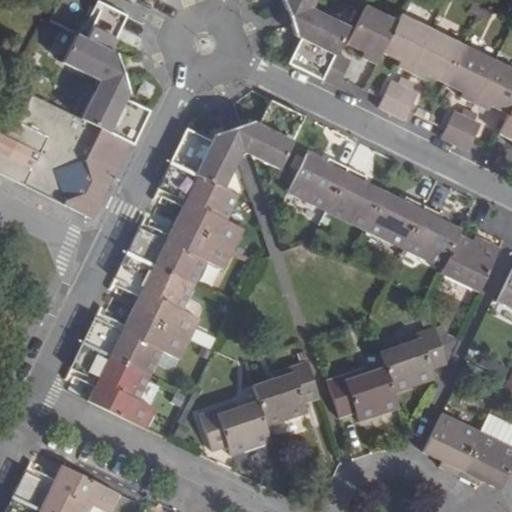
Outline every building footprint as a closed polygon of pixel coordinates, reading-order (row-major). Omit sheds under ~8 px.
[(279,0),(284,11),(316,0),(279,0)] [(318,0),(316,0),(284,11),(286,19),(289,26),(323,15),(314,10),(318,0)] [(78,122),(127,147),(133,147),(149,115),(125,103),(129,95),(124,84),(119,68),(113,51),(129,19),(95,2),(84,25),(90,27),(84,40),(75,35),(60,66),(96,83),(78,122)] [(357,62),(372,70),(380,55),(395,23),(363,7),(344,47),(361,55),(357,62)] [(481,7),(477,16),(484,20),(489,11),(481,7)] [(287,65),(322,81),(334,56),(348,27),(323,15),(289,26),(295,47),(287,65)] [(395,23),(380,55),(397,64),(394,71),(408,78),(430,32),(398,17),(395,23)] [(430,32),(408,78),(422,84),(425,77),(443,86),(461,47),(430,32)] [(461,47),(443,86),(461,95),(457,102),(471,109),(494,63),(461,47)] [(334,56),(322,81),(336,87),(340,79),(348,62),(334,56)] [(511,71),(494,63),(471,109),(484,115),(488,108),(506,117),(511,105),(511,71)] [(389,82),(380,98),(377,107),(391,114),(403,89),(389,82)] [(403,89),(391,114),(404,121),(408,112),(416,96),(403,89)] [(0,175),(91,220),(127,147),(78,122),(30,98),(17,125),(3,118),(0,124),(0,175)] [(275,174),(302,119),(268,103),(259,122),(238,127),(252,163),(275,174)] [(511,105),(506,117),(497,135),(511,142),(511,105)] [(452,112),(443,129),(439,138),(453,145),(466,120),(452,112)] [(466,120),(453,145),(466,151),(471,142),(479,126),(466,120)] [(245,159),(252,163),(238,127),(234,128),(223,131),(236,168),(241,158),(245,159)] [(186,130),(167,167),(224,195),(236,168),(223,131),(211,134),(208,141),(186,130)] [(324,217),(345,174),(307,155),(286,198),(324,217)] [(224,195),(167,167),(154,194),(178,206),(161,241),(137,228),(111,282),(136,295),(118,330),(94,318),(67,374),(92,386),(83,405),(144,434),(155,412),(138,404),(163,352),(179,360),(198,321),(182,313),(204,266),(221,274),(242,231),(225,223),(236,201),(224,195)] [(363,235),(383,192),(345,174),(324,217),(363,235)] [(401,253),(421,211),(383,192),(363,235),(401,253)] [(440,272),(458,234),(461,230),(421,211),(401,253),(440,272)] [(476,297),(498,252),(499,249),(474,236),(472,241),(458,234),(440,272),(437,278),(476,297)] [(511,267),(494,305),(511,313),(511,267)] [(444,326),(432,331),(444,368),(456,341),(448,337),(444,326)] [(444,368),(432,331),(396,342),(400,355),(381,362),(393,397),(436,381),(433,371),(444,368)] [(360,368),(323,381),(336,419),(351,414),(355,425),(397,410),(393,397),(381,362),(378,354),(358,360),(360,368)] [(299,404),(314,399),(304,369),(248,388),(254,404),(264,432),(304,419),(299,404)] [(227,459),(268,446),(264,432),(254,404),(234,412),(232,405),(197,416),(210,457),(225,451),(227,459)] [(477,436),(439,417),(421,455),(439,464),(437,469),(456,478),(477,436)] [(511,438),(483,424),(477,436),(511,453),(511,438)] [(511,453),(477,436),(456,478),(476,488),(479,482),(498,491),(511,462),(511,453)] [(92,511),(93,511),(112,511),(119,498),(58,469),(50,487),(24,474),(4,511),(92,511)]
